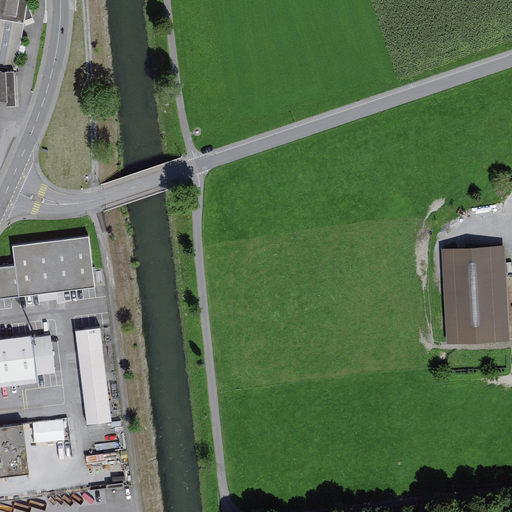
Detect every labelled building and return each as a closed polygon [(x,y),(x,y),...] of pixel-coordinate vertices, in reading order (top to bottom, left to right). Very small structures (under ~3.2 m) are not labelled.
[(29,0),(0,0),(0,104),(20,103),(17,70),(29,0)] [(18,263),(0,266),(4,295),(98,283),(92,234),(16,243),(18,263)] [(508,244),(444,247),(448,343),(511,340),(508,244)] [(102,326),(78,329),(91,421),(115,418),(102,326)] [(0,386),(40,382),(39,376),(39,374),(56,372),(52,335),(35,337),(35,335),(0,339),(0,386)] [(0,474),(31,471),(26,422),(0,425),(0,474)]
